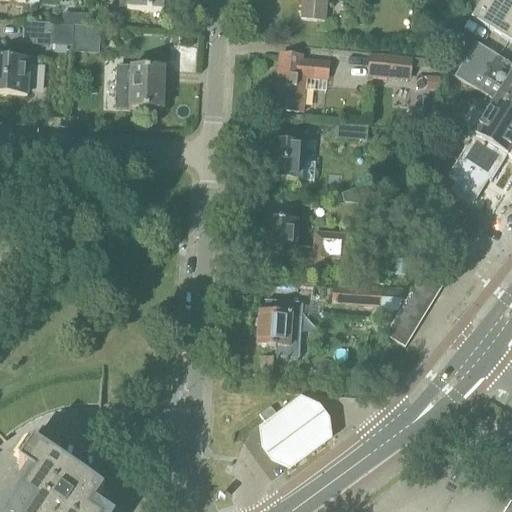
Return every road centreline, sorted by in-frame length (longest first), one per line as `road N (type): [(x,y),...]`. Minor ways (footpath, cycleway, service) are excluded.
road 1 (residential): [(212,154),(193,423),(195,484),(207,511)]
road 2 (residential): [(212,154),(0,141)]
road 3 (residential): [(220,0),(212,154)]
road 4 (tertiary): [(290,511),(404,429)]
